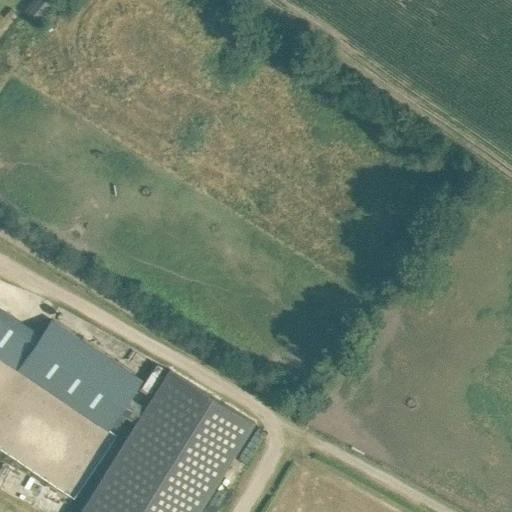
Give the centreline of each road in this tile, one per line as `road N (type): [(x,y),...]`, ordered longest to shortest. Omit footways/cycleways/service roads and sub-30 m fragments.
road 1 (residential): [(333,0),(511,129)]
road 2 (track): [(442,511),(273,421)]
